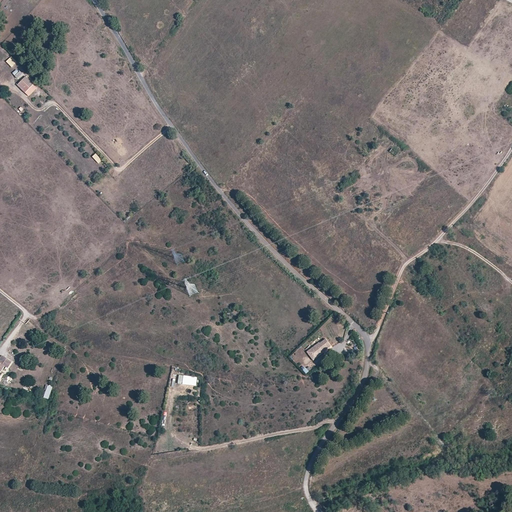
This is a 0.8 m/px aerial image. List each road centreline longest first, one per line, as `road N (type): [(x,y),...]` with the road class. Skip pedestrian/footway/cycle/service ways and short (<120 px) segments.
road 1 (unclassified): [(93,0),(199,165),(248,225),(367,338),(361,385),(307,471),(317,511)]
road 2 (track): [(368,341),(405,262),(430,248),(511,147)]
road 3 (track): [(346,407),(320,424),(200,449),(171,429),(173,391)]
road 4 (track): [(171,126),(117,169),(57,105),(37,109),(12,85)]
